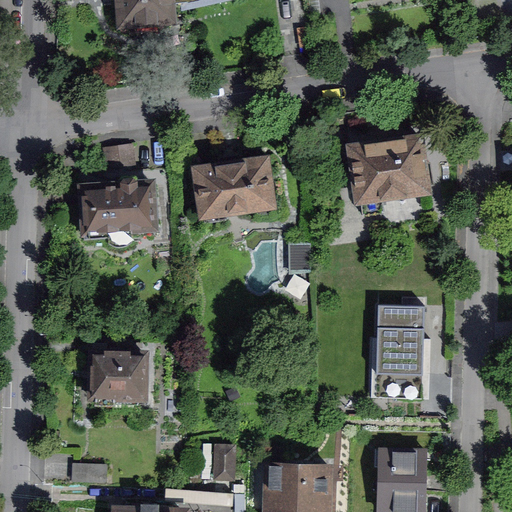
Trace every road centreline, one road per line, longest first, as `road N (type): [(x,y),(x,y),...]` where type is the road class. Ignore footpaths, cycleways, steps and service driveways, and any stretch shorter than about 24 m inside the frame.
road 1 (residential): [(477,62),(26,127)]
road 2 (residential): [(477,511),(477,62)]
road 3 (residential): [(16,511),(26,127)]
road 4 (residential): [(26,127),(33,0)]
